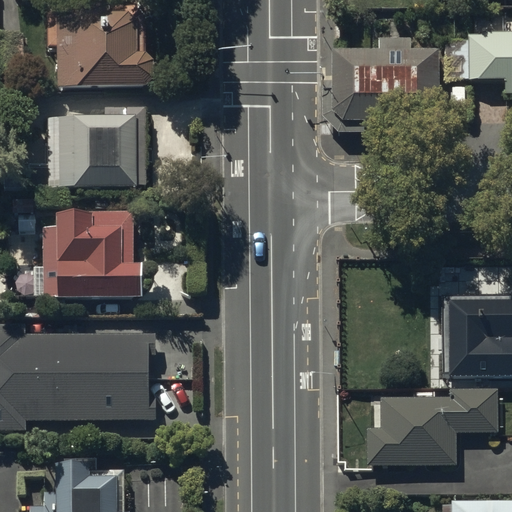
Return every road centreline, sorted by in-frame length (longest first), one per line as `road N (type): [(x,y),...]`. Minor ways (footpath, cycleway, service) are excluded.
road 1 (secondary): [(269,193),(272,511)]
road 2 (unclassified): [(511,190),(269,193)]
road 3 (secondary): [(268,0),(269,193)]
